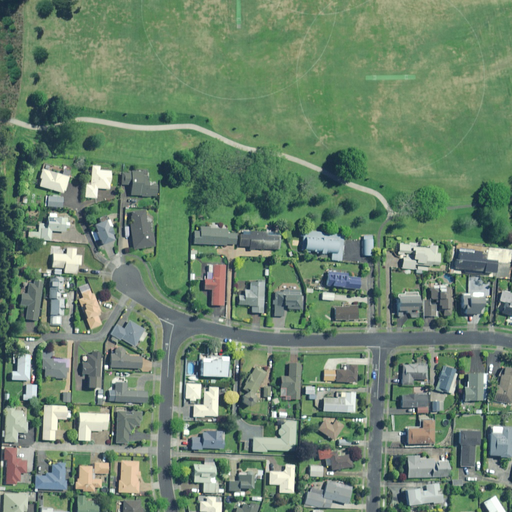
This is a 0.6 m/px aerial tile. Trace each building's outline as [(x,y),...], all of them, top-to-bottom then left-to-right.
[(100,166),(92,166),(90,185),(86,184),(84,196),(96,197),(97,188),(110,189),(112,172),(100,170),(100,166)] [(39,186),(63,193),(64,190),(65,190),(69,177),(42,169),(40,178),(41,178),(39,186)] [(132,185),(131,195),(140,195),(140,197),(150,197),(150,196),(159,196),(159,185),(148,185),(149,176),(143,176),(143,172),(132,172),(132,173),(121,172),(121,185),(132,185)] [(63,197),(49,196),(48,206),(62,207),(63,197)] [(147,222),(146,211),(130,213),(132,224),(130,224),(133,249),(153,246),(151,222),(147,222)] [(65,227),(68,228),(69,222),(67,222),(67,218),(56,217),(56,214),(48,213),(48,223),(40,222),(39,232),(29,232),(28,239),(50,240),(51,230),(65,231),(65,227)] [(108,227),(105,220),(93,225),(96,231),(91,233),(94,241),(100,239),(102,245),(114,240),(112,234),(113,234),(110,226),(108,227)] [(228,229),(200,227),(200,231),(194,231),(193,243),(236,245),(237,233),(228,232),(228,229)] [(344,233),(306,231),(306,237),(303,237),(302,252),(331,254),(331,260),(342,261),(344,233)] [(279,232),(242,232),(242,236),(240,236),(240,246),(248,246),(248,248),(253,248),(278,249),(279,232)] [(373,235),(364,235),(363,255),(372,256),(373,235)] [(423,263),(423,265),(432,266),(432,264),(438,265),(439,253),(437,253),(438,246),(429,245),(429,248),(412,246),(412,244),(399,243),(398,254),(404,254),(404,253),(413,254),(412,259),(416,260),(415,263),(423,263)] [(77,249),(67,248),(66,255),(53,254),(52,267),(64,268),(64,273),(76,274),(77,264),(81,265),(82,256),(76,255),(77,249)] [(486,249),(474,248),(473,254),(458,252),(457,260),(455,260),(454,269),(495,273),(496,262),(485,260),(486,249)] [(404,253),(404,254),(402,268),(415,269),(415,264),(423,265),(423,263),(415,263),(416,260),(412,259),(413,254),(404,253)] [(224,305),(226,266),(210,265),(209,273),(207,273),(207,279),(205,279),(204,289),(212,289),(211,305),(224,305)] [(349,277),(349,273),(328,271),(327,286),(359,289),(360,278),(349,277)] [(42,282),(33,280),(33,285),(28,284),(27,293),(22,293),(21,305),(27,306),(26,319),(37,321),(42,282)] [(266,282),(250,281),(249,291),(245,290),(245,296),(239,295),(238,304),(252,305),(251,312),(263,313),(266,282)] [(430,299),(435,299),(435,302),(438,303),(437,310),(448,311),(450,289),(431,287),(430,299)] [(91,294),(89,289),(81,293),(83,298),(79,299),(90,329),(102,324),(98,315),(101,314),(94,294),(91,294)] [(301,290),(284,290),(284,292),(275,291),(274,316),(283,316),(283,309),(301,309),(301,290)] [(403,317),(403,314),(410,315),(410,317),(416,317),(418,293),(405,292),(405,295),(397,294),(395,316),(403,317)] [(468,296),(462,296),(461,314),(478,315),(478,309),(480,309),(481,298),(468,298),(468,296)] [(435,316),(435,304),(429,303),(429,300),(424,299),(424,315),(435,316)] [(511,305),(502,303),(499,314),(511,317),(511,305)] [(359,320),(359,307),(335,307),(335,320),(359,320)] [(145,329),(129,320),(124,329),(117,325),(111,335),(120,340),(120,339),(135,347),(139,339),(142,341),(147,333),(143,332),(145,329)] [(142,356),(127,355),(126,355),(126,347),(115,346),(114,354),(111,354),(111,367),(141,369),(142,356)] [(52,360),(53,351),(43,350),(42,369),(45,369),(44,377),(67,378),(68,361),(52,360)] [(100,377),(101,353),(90,353),(90,356),(88,356),(88,362),(83,361),(82,374),(87,374),(87,377),(89,377),(89,388),(101,388),(101,377),(100,377)] [(30,355),(18,354),(17,372),(12,372),(11,379),(29,380),(30,355)] [(209,356),(209,358),(201,358),(201,376),(226,377),(227,356),(209,356)] [(301,364),(290,363),(289,377),(281,376),(280,400),(289,401),(289,399),(299,399),(301,364)] [(357,383),(358,364),(350,363),(349,370),(324,369),(324,380),(357,383)] [(402,384),(411,385),(412,385),(413,379),(426,380),(427,364),(408,363),(407,365),(403,364),(402,366),(403,366),(402,384)] [(244,389),(247,391),(247,393),(246,393),(242,396),(242,402),(249,407),(255,404),(254,395),(256,395),(267,373),(264,372),(255,367),(252,374),(250,373),(244,384),(246,385),(244,389)] [(453,389),(452,388),(455,375),(454,375),(455,370),(442,367),(436,390),(452,395),(453,389)] [(511,394),(511,369),(502,368),(500,376),(499,375),(497,385),(495,385),(493,401),(510,404),(511,394)] [(486,382),(486,374),(465,374),(465,381),(466,381),(466,387),(464,387),(464,401),(486,401),(486,382)] [(127,382),(116,381),(115,390),(109,390),(109,401),(146,403),(147,392),(127,390),(127,382)] [(201,384),(186,384),(185,400),(200,401),(201,384)] [(36,385),(27,385),(26,394),(23,394),(23,400),(36,400),(36,385)] [(219,388),(205,387),(204,405),(194,405),(193,416),(203,416),(217,416),(219,388)] [(314,399),(314,387),(305,387),(306,394),(309,394),(309,399),(314,399)] [(355,405),(356,393),(345,392),(345,398),(323,398),(323,411),(353,412),(354,405),(355,405)] [(426,412),(425,393),(415,393),(415,395),(401,395),(401,407),(417,407),(417,413),(426,412)] [(442,401),(432,402),(432,412),(442,411),(442,401)] [(67,406),(44,405),(43,440),(55,440),(55,430),(57,430),(57,419),(66,419),(67,406)] [(22,410),(6,409),(5,442),(17,442),(17,432),(27,432),(27,417),(22,417),(22,410)] [(116,443),(128,443),(129,434),(131,435),(131,429),(134,430),(135,426),(140,426),(140,420),(142,420),(142,413),(132,412),(132,415),(125,414),(125,412),(117,411),(116,443)] [(109,414),(79,413),(78,440),(90,441),(90,430),(101,431),(101,429),(108,430),(109,414)] [(332,425),(324,420),(317,429),(334,440),(343,426),(336,420),(332,425)] [(408,444),(432,443),(432,420),(422,420),(422,428),(407,429),(408,444)] [(282,429),(278,428),(278,435),(280,435),(280,438),(253,437),(252,451),(266,452),(266,450),(295,451),(296,421),(282,421),(282,429)] [(509,458),(511,428),(489,427),(488,442),(487,442),(487,456),(498,456),(498,457),(509,458)] [(207,430),(207,433),(203,432),(202,438),(193,437),(192,449),(202,450),(202,448),(224,449),(225,431),(207,430)] [(459,445),(474,446),(477,446),(478,432),(458,431),(458,445),(459,445)] [(474,446),(459,445),(458,467),(473,468),(474,446)] [(336,447),(317,450),(318,459),(324,458),(326,466),(330,465),(331,470),(352,467),(350,454),(338,456),(336,447)] [(16,459),(16,448),(5,448),(4,460),(7,460),(6,484),(20,485),(21,473),(27,474),(28,460),(16,459)] [(406,456),(406,477),(427,477),(427,478),(431,478),(431,479),(446,479),(446,462),(434,462),(434,460),(428,460),(418,460),(418,456),(406,456)] [(214,478),(214,459),(204,459),(204,465),(194,465),(193,482),(203,482),(203,492),(218,493),(218,483),(215,483),(215,478),(214,478)] [(139,462),(121,461),(121,480),(119,480),(119,492),(139,493),(139,483),(138,483),(138,478),(141,478),(141,472),(139,472),(139,462)] [(65,479),(66,463),(53,462),(52,473),(46,473),(46,476),(36,475),(35,488),(66,490),(66,479),(65,479)] [(109,463),(94,463),(94,473),(109,474),(109,463)] [(294,465),(285,464),(285,472),(270,471),(269,484),(279,485),(279,492),(293,493),(294,465)] [(323,466),(310,465),(310,476),(322,477),(323,466)] [(92,467),(79,466),(79,479),(77,479),(77,482),(75,482),(75,489),(82,489),(82,491),(94,491),(94,487),(102,487),(102,479),(91,479),(92,467)] [(253,472),(246,472),(246,475),(238,475),(238,482),(230,482),(229,491),(237,491),(238,488),(252,489),(253,472)] [(304,504),(319,508),(330,508),(332,500),(347,504),(351,486),(327,480),(323,496),(307,492),(304,504)] [(439,492),(438,484),(423,486),(424,488),(405,490),(407,506),(431,503),(431,504),(441,503),(440,492),(439,492)] [(28,494),(4,493),(3,511),(22,511),(26,511),(26,500),(28,500),(28,494)] [(93,496),(78,496),(77,511),(98,511),(99,504),(93,504),(93,496)] [(220,511),(221,502),(215,502),(215,497),(198,496),(198,502),(200,503),(200,511),(207,511),(206,511),(220,511)] [(502,511),(493,496),(483,502),(488,511),(502,511)] [(143,511),(144,506),(139,506),(140,501),(123,500),(122,511),(143,511)] [(238,507),(235,511),(258,511),(261,505),(251,501),(249,506),(243,504),(242,509),(238,507)]
